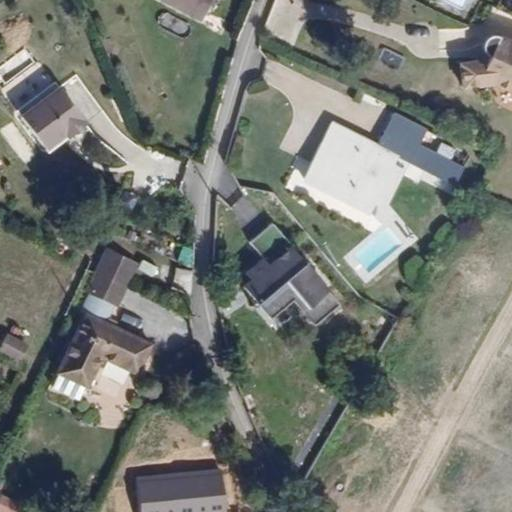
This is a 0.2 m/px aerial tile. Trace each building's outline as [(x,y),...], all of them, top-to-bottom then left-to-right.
[(202,8),(187,0),(166,0),(197,16),(202,8)] [(511,41),(489,29),(486,30),(481,32),(478,36),(478,42),(480,46),(484,49),(487,50),(482,59),(473,55),(458,59),(459,84),(489,82),(511,92),(511,41)] [(48,162),(60,136),(64,138),(72,120),(31,102),(11,145),(48,162)] [(417,141),(425,124),(392,107),(375,141),(330,118),(308,162),(328,172),(322,185),(367,207),(395,150),(408,157),(417,141)] [(461,163),(468,149),(438,134),(431,148),(461,163)] [(52,164),(64,138),(60,136),(48,162),(52,164)] [(422,165),(431,148),(417,141),(408,157),(422,165)] [(452,179),(461,163),(431,148),(422,165),(452,179)] [(322,185),(328,172),(308,162),(302,174),(322,185)] [(124,280),(132,261),(106,249),(97,268),(124,280)] [(317,327),(342,302),(313,263),(264,305),(278,320),(295,303),(317,327)] [(135,368),(148,339),(105,319),(124,280),(97,268),(78,307),(83,309),(56,367),(58,367),(84,379),(87,381),(100,352),(135,368)] [(28,345),(9,335),(0,351),(23,364),(28,345)] [(78,394),(84,379),(58,367),(51,381),(78,394)]
